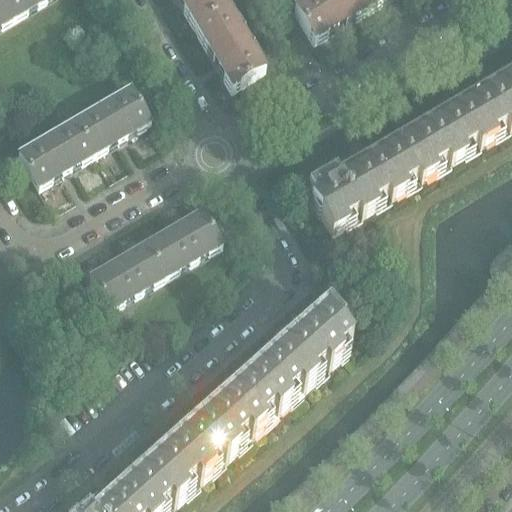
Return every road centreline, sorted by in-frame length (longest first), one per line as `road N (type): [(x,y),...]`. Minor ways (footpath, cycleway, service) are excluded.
road 1 (residential): [(20,511),(298,277),(219,156)]
road 2 (residential): [(219,156),(471,0)]
road 3 (residential): [(0,214),(34,247),(59,245),(219,156)]
road 4 (tertiary): [(511,329),(333,511)]
road 5 (residential): [(219,156),(128,0)]
road 6 (tertiary): [(390,511),(511,382)]
